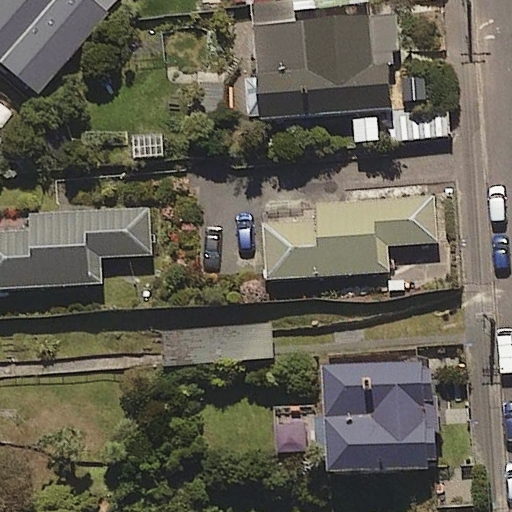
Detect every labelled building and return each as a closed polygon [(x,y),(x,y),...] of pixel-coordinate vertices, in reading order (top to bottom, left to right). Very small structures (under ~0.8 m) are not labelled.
[(0,0),(0,54),(32,86),(116,0),(0,0)] [(373,6),(372,0),(254,0),(264,113),(396,102),(391,44),(403,43),(400,3),(373,6)] [(440,237),(436,192),(317,201),(318,208),(266,212),(271,275),(392,265),(390,241),(440,237)] [(151,205),(33,209),(33,217),(0,217),(0,281),(105,279),(104,252),(152,250),(151,205)] [(273,318),(242,318),(242,353),(272,354),(273,318)] [(441,352),(329,353),(329,400),(276,402),(279,450),(333,450),(333,466),(441,466),(441,352)]
